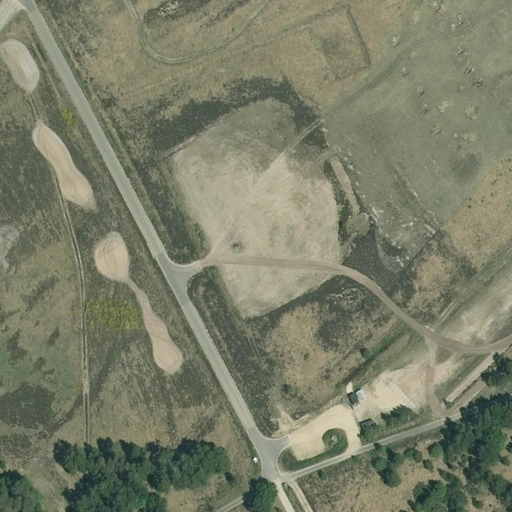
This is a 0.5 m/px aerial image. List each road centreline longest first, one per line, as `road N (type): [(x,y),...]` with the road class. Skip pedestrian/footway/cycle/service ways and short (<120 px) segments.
road 1 (unclassified): [(274,481),(26,0)]
road 2 (track): [(0,38),(39,118),(82,283),(87,458),(74,511)]
road 3 (track): [(504,347),(469,348),(421,330),(345,272),(235,260),(195,267)]
road 4 (unclassified): [(274,481),(511,396)]
road 5 (track): [(125,0),(150,54),(171,63),(220,47),(268,0)]
road 6 (track): [(425,428),(511,340)]
